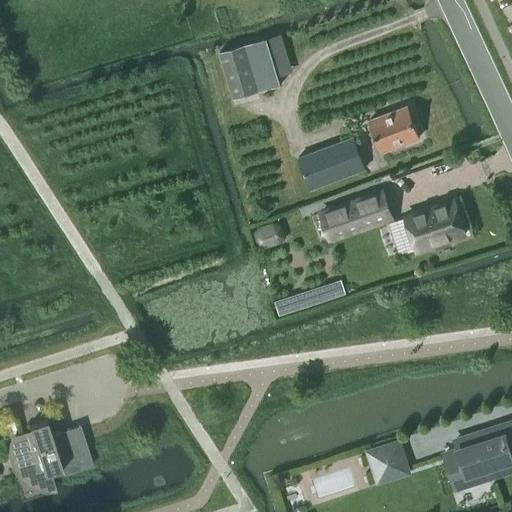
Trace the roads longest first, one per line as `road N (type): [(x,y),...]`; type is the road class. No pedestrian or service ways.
road 1 (residential): [(43,383),(107,365),(120,396),(101,413),(73,409),(54,390)]
road 2 (tertiary): [(511,137),(448,0)]
